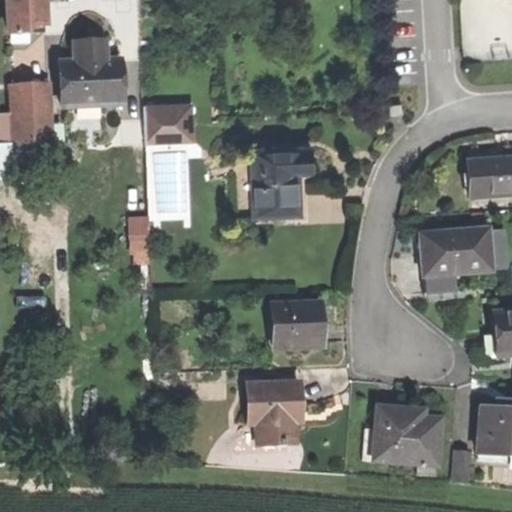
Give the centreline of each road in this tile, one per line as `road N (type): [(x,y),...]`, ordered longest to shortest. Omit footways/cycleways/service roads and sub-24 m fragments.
road 1 (track): [(0,472),(278,477)]
road 2 (residential): [(449,122),(405,152),(381,198),(372,289),(395,347)]
road 3 (residential): [(449,122),(437,0)]
